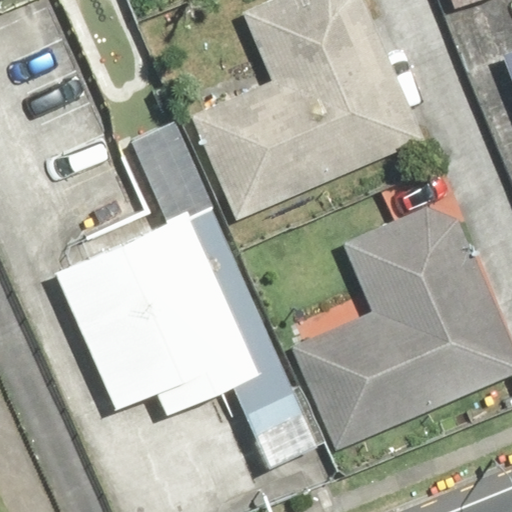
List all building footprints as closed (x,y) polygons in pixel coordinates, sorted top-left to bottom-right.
[(273,81),(192,115),(236,220),(425,140),(364,0),(273,0),(244,12),(273,81)] [(441,0),(446,14),(483,0),(441,0)] [(511,45),(490,54),(511,113),(511,45)] [(202,203),(42,270),(103,411),(146,393),(156,418),(221,390),(256,473),(318,446),(292,385),(281,389),(202,203)] [(373,313),(292,348),(337,450),(511,374),(511,347),(456,219),(426,206),(342,243),(373,313)]
